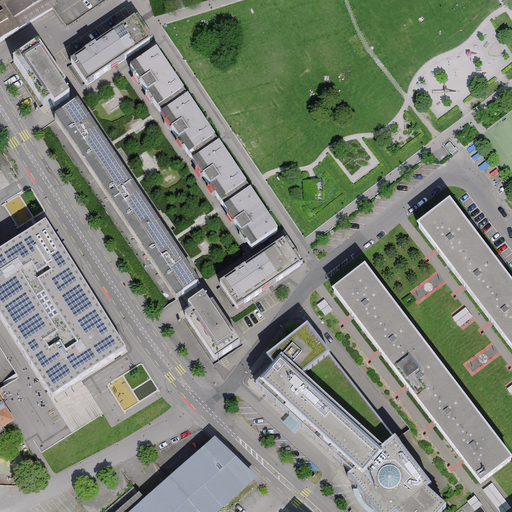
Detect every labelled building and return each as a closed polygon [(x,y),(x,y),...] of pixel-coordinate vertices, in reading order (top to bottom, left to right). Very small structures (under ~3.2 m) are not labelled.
[(0,0),(0,43),(51,10),(46,0),(0,0)] [(74,67),(89,89),(152,46),(137,24),(74,67)] [(53,105),(58,112),(73,102),(66,93),(69,91),(39,48),(13,66),(45,111),(53,105)] [(185,95),(159,55),(132,73),(158,113),(193,165),(223,208),(253,253),(280,235),(250,191),(220,146),(185,95)] [(58,124),(179,304),(202,289),(80,109),(58,124)] [(457,150),(450,142),(445,146),(452,154),(457,150)] [(511,284),(453,208),(421,233),(437,254),(464,289),(491,324),(511,351),(511,284)] [(0,254),(0,314),(52,397),(125,351),(91,298),(46,226),(0,254)] [(223,287),(240,311),(301,268),(285,245),(223,287)] [(485,492),(511,470),(511,458),(369,274),(336,299),(485,492)] [(188,321),(217,365),(241,349),(208,299),(191,310),(195,316),(188,321)] [(324,303),(318,309),(326,318),(332,312),(324,303)] [(400,447),(387,457),(306,383),(334,362),(310,333),(269,362),(278,372),(260,392),(362,477),(352,483),(375,511),(447,511),(431,497),(435,494),(400,447)] [(4,430),(14,424),(0,402),(0,437),(7,434),(4,430)] [(216,436),(129,511),(215,511),(253,479),(216,436)]
